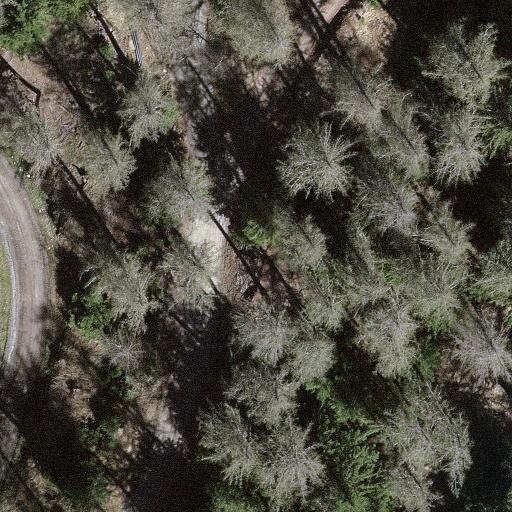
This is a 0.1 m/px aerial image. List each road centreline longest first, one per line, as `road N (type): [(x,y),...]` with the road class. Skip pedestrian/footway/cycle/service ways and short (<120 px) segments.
road 1 (track): [(214,258),(265,76),(332,0)]
road 2 (track): [(138,511),(164,460),(214,258)]
road 3 (track): [(214,258),(197,155),(189,0)]
road 4 (track): [(0,213),(40,338),(0,452)]
